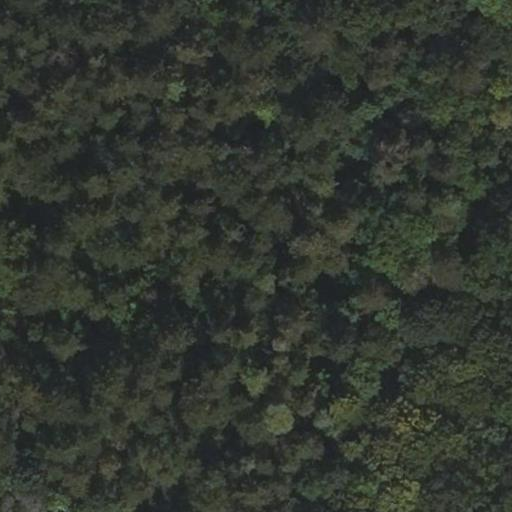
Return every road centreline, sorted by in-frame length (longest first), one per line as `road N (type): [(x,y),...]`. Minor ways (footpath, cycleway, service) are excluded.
road 1 (track): [(511,147),(318,511)]
road 2 (track): [(142,511),(97,499),(0,448)]
